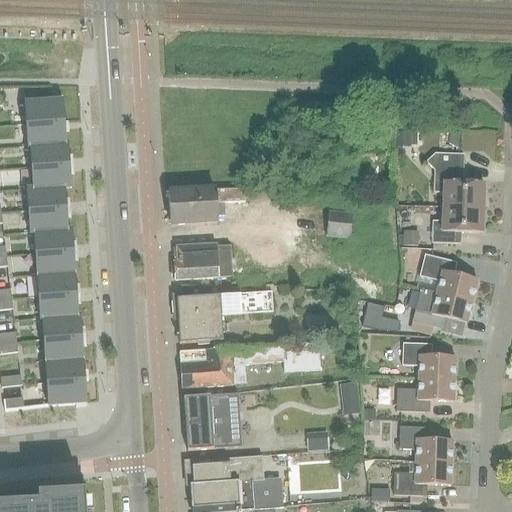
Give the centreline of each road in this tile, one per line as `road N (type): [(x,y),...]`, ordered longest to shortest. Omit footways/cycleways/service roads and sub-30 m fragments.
road 1 (secondary): [(130,437),(102,0)]
road 2 (unclassified): [(511,302),(492,365),(485,511)]
road 3 (secondary): [(0,456),(130,437)]
